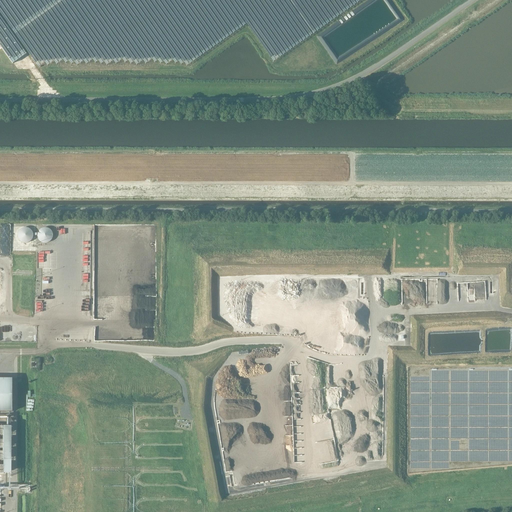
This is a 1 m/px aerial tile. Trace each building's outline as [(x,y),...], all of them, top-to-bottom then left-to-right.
[(0,0),(0,44),(11,60),(25,53),(32,65),(190,65),(243,24),(274,60),(359,0),(0,0)] [(353,26),(353,36),(363,36),(362,26),(353,26)] [(19,241),(22,242),(24,243),(27,243),(29,242),(31,240),(32,238),(33,236),(33,233),(32,231),(30,229),(28,228),(25,228),(23,228),(20,230),(18,232),(17,235),(18,238),(19,241)] [(42,243),(45,243),(48,243),(50,241),(52,239),(53,237),(53,234),(52,231),(50,229),(47,228),(45,228),(42,228),(40,230),(38,232),(37,234),(37,237),(38,240),(40,242),(42,243)] [(0,411),(12,411),(12,379),(0,378),(0,411)]
